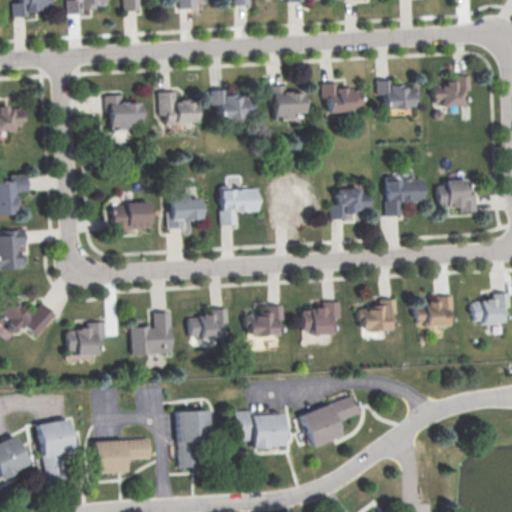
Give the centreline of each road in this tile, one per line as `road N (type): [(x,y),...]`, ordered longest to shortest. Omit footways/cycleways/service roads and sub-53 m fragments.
road 1 (residential): [(511,197),(508,65),(485,37),(0,59)]
road 2 (residential): [(511,244),(89,270),(68,245),(58,57)]
road 3 (residential): [(79,511),(287,500),(448,402),(511,396)]
